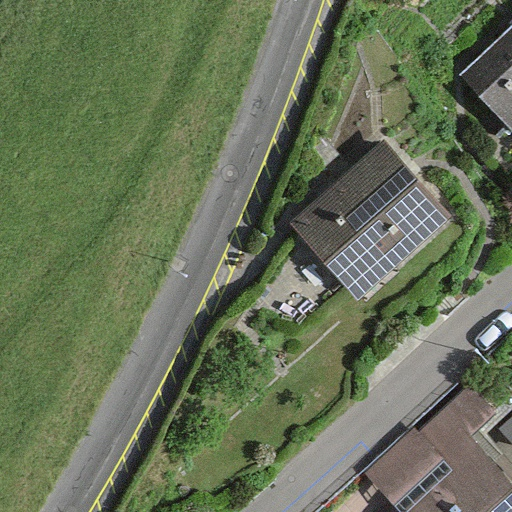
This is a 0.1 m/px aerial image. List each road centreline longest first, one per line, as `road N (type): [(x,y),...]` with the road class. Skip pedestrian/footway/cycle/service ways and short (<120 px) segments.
road 1 (residential): [(72,511),(275,87),(303,0)]
road 2 (residential): [(246,511),(511,282)]
